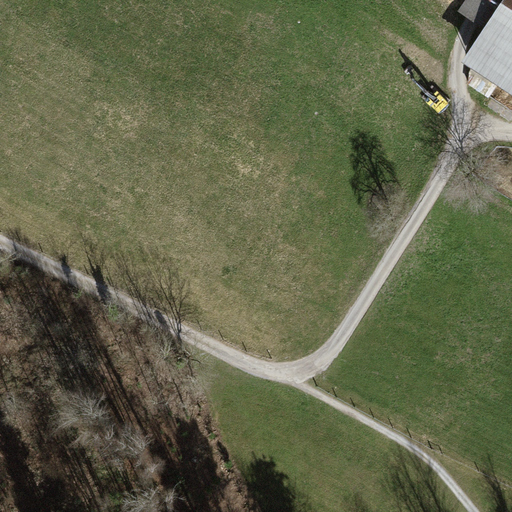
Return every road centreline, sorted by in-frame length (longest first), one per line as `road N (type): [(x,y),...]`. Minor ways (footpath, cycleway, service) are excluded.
road 1 (track): [(288,379),(329,355),(448,170),(462,133),(462,43),(486,0)]
road 2 (track): [(0,241),(288,379)]
